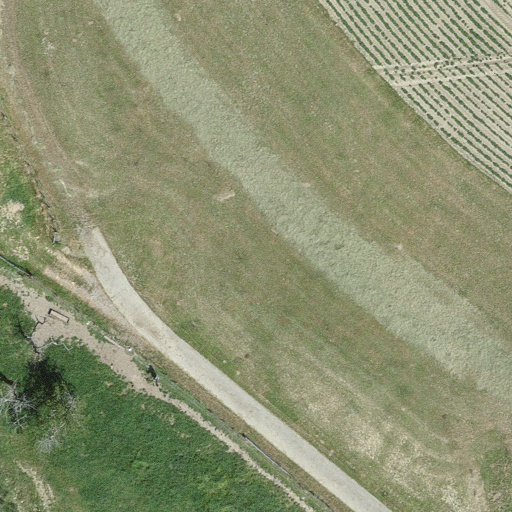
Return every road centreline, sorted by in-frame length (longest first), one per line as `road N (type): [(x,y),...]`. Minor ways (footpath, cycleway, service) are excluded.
road 1 (residential): [(364,511),(119,320),(67,241)]
road 2 (track): [(67,241),(2,77),(0,29)]
